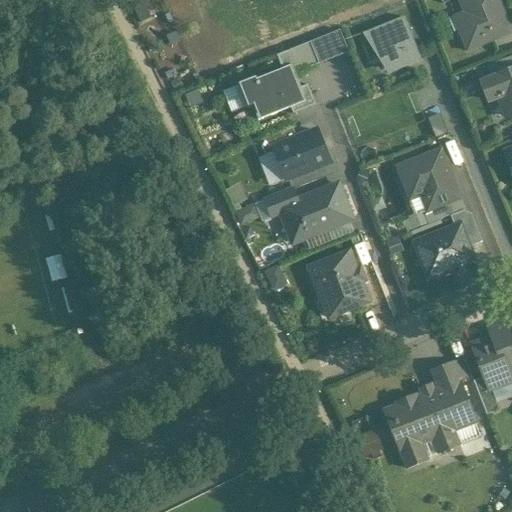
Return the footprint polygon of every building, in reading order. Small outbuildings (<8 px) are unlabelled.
[(459,0),(470,27),(459,32),(468,52),(511,34),(511,31),(508,21),(505,20),(502,12),(503,10),(498,0),(459,0)] [(387,83),(422,69),(402,21),(361,40),(387,83)] [(491,78),(492,78),(511,70),(511,57),(487,67),(491,78)] [(307,102),(292,66),(238,88),(253,124),(307,102)] [(500,97),(508,118),(511,116),(511,70),(492,78),(493,80),(482,84),(489,101),(500,97)] [(317,132),(274,149),(287,181),(330,163),(317,132)] [(442,150),(397,168),(405,187),(416,183),(428,212),(461,199),(442,150)] [(336,189),(283,211),(294,240),(349,218),(336,189)] [(460,225),(415,244),(429,278),(474,260),(460,225)] [(371,304),(350,251),(307,269),(328,321),(371,304)] [(63,283),(70,311),(89,306),(82,278),(63,283)] [(493,339),(472,346),(485,378),(490,391),(491,390),(511,382),(509,375),(511,373),(511,342),(505,325),(490,331),(493,339)] [(464,360),(454,365),(460,381),(471,377),(464,360)] [(398,406),(384,412),(407,469),(428,461),(427,459),(439,454),(460,446),(454,432),(477,423),(460,381),(454,365),(453,364),(432,372),(439,390),(434,392),(433,390),(422,395),(423,396),(417,399),(416,396),(396,404),(398,406)] [(490,391),(485,378),(473,382),(474,383),(486,413),(487,416),(499,411),(491,390),(490,391)] [(372,433),(357,439),(364,457),(371,454),(374,460),(381,457),(379,451),(372,433)]
